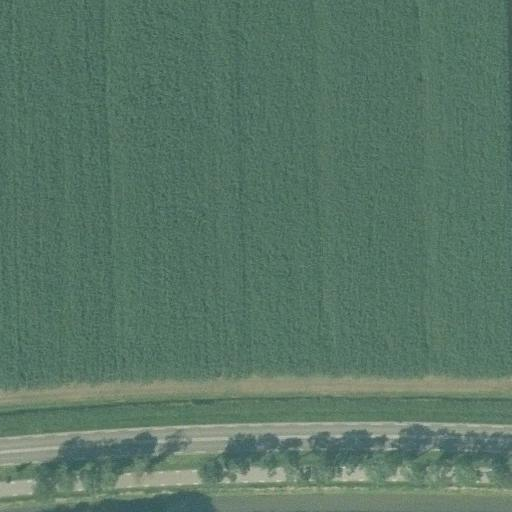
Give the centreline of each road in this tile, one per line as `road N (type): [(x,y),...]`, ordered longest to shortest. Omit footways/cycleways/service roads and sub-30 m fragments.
road 1 (secondary): [(511,438),(224,437),(0,457)]
road 2 (unclassified): [(0,490),(164,478),(511,477)]
